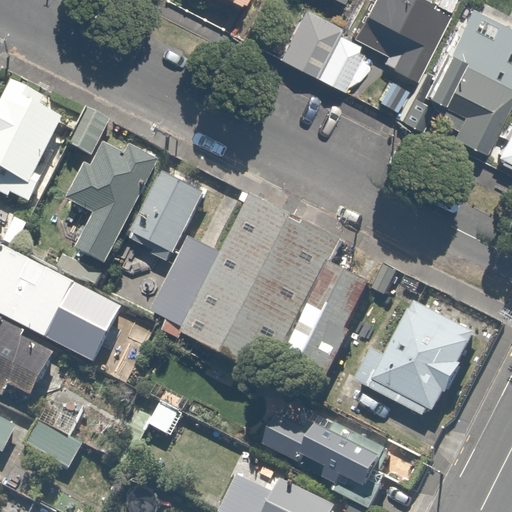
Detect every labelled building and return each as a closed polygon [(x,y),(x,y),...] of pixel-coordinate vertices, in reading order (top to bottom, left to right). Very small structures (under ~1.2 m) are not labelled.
[(377,61),(416,79),(453,0),(433,0),(364,0),(348,36),(361,43),(381,52),(377,61)] [(361,43),(348,36),(337,31),(341,23),(303,5),(275,63),(337,92),(361,43)] [(475,151),(511,79),(511,31),(466,8),(421,95),(457,113),(446,136),(475,151)] [(72,119),(5,84),(0,93),(0,172),(34,191),(72,119)] [(107,119),(82,106),(63,146),(89,158),(107,119)] [(511,111),(489,154),(511,166),(511,111)] [(98,268),(152,164),(127,151),(122,161),(99,149),(88,171),(82,167),(63,203),(90,216),(70,253),(98,268)] [(205,192),(161,170),(130,233),(173,255),(205,192)] [(319,241),(230,197),(160,339),(248,383),(319,241)] [(78,286),(0,246),(0,316),(50,342),(78,286)] [(483,325),(418,292),(385,355),(370,347),(354,379),(434,420),(483,325)] [(0,323),(0,399),(5,403),(11,391),(26,399),(49,357),(21,341),(23,336),(0,323)] [(177,415),(158,404),(145,426),(165,437),(177,415)] [(384,444),(339,422),(332,436),(280,410),(263,444),(331,478),(326,488),(369,509),(385,475),(372,468),(384,444)] [(18,425),(0,415),(0,445),(5,448),(18,425)] [(75,450),(29,425),(17,446),(26,451),(22,458),(59,479),(75,450)] [(271,498),(230,478),(213,511),(339,511),(342,506),(281,478),(271,498)]
